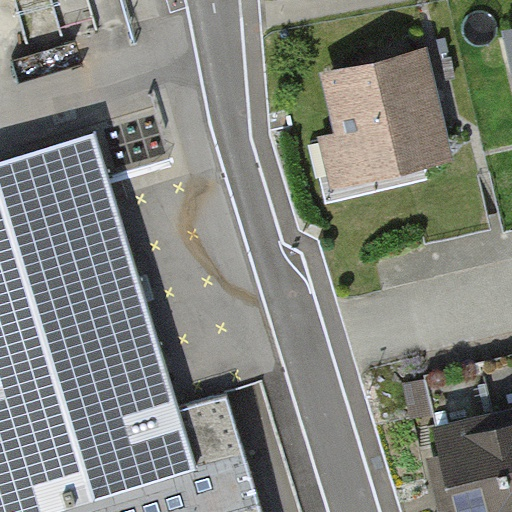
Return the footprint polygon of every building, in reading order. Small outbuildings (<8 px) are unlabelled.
[(511,44),(497,49),(511,108),(511,44)] [(425,60),(317,79),(337,191),(446,171),(425,60)] [(261,511),(227,399),(178,414),(96,139),(0,167),(0,511),(261,511)] [(511,511),(511,425),(490,430),(509,511),(511,511)] [(509,511),(490,430),(428,445),(443,511),(509,511)]
